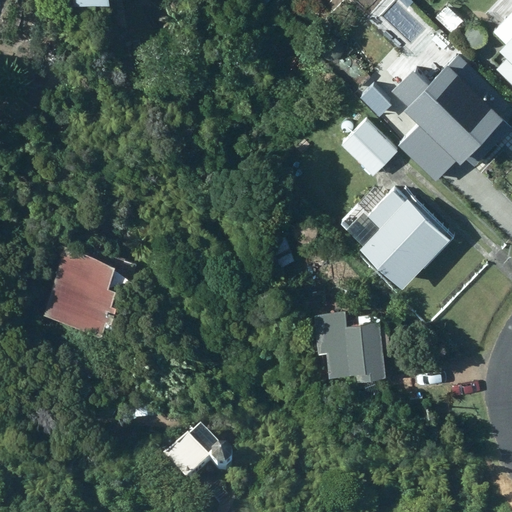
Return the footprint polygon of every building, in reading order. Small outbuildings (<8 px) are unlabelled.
[(497,69),(511,82),(511,34),(501,47),(509,56),(497,69)] [(415,66),(391,90),(463,158),(467,153),(476,162),(511,124),(511,123),(499,112),(510,101),(459,53),(432,82),(426,76),(415,66)] [(397,150),(366,117),(341,141),(372,174),(397,150)] [(361,243),(403,283),(422,264),(450,234),(408,193),(404,198),(393,188),(369,213),(379,224),(361,243)] [(293,257),(285,225),(252,234),(262,266),(293,257)] [(69,241),(50,315),(106,329),(110,313),(116,314),(120,295),(116,294),(120,279),(113,277),(119,254),(69,241)] [(383,326),(382,322),(349,325),(348,311),(318,313),(321,349),(330,348),(332,370),(359,368),(360,375),(387,373),(385,349),(392,349),(390,326),(383,326)] [(162,451),(183,475),(208,455),(214,461),(222,462),(228,456),(229,449),(222,441),(218,441),(198,419),(162,451)]
